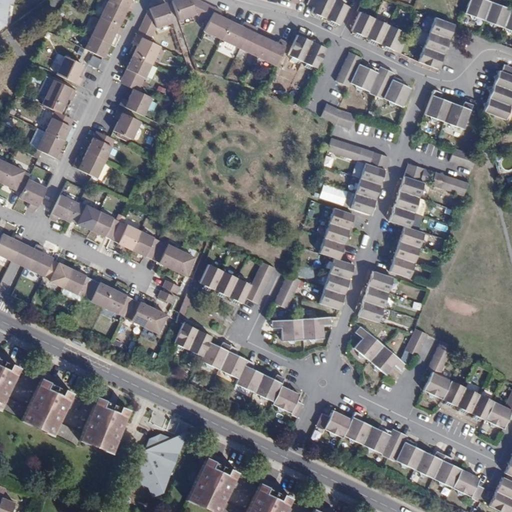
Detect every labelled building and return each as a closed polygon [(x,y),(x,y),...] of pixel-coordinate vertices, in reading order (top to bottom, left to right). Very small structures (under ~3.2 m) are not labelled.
[(0,0),(0,37),(10,29),(16,0),(0,0)] [(110,0),(108,0),(100,17),(118,26),(121,20),(123,15),(128,17),(131,10),(110,0)] [(110,0),(131,10),(135,4),(130,1),(130,0),(110,0)] [(208,20),(214,8),(197,0),(173,0),(171,1),(178,20),(196,14),(208,20)] [(327,18),(334,0),(310,0),(308,4),(313,7),(311,11),(316,13),(323,16),(327,18)] [(330,19),(338,22),(341,24),(349,6),(336,0),(334,0),(327,18),(330,19)] [(484,20),(491,0),(469,0),(465,13),(470,15),(479,19),(484,20)] [(498,26),(504,28),(511,9),(498,4),(500,0),(491,0),(484,20),(490,23),(498,26)] [(149,9),(136,35),(150,42),(157,28),(172,22),(165,3),(157,6),(149,9)] [(203,30),(221,39),(230,21),(218,16),(221,11),(214,8),(208,20),(203,30)] [(367,36),(375,18),(360,12),(352,29),(355,31),(362,34),(367,36)] [(100,17),(91,35),(109,44),(112,38),(115,33),(120,35),(123,29),(118,26),(100,17)] [(390,25),(375,18),(367,36),(371,39),(377,41),(381,43),(390,25)] [(449,39),(454,26),(436,18),(430,32),(449,39)] [(221,39),(240,48),(250,25),(244,21),(241,27),(230,21),(221,39)] [(257,57),(266,39),(255,33),(257,28),(250,25),(240,48),(257,57)] [(404,32),(390,25),(381,43),(385,45),(392,48),(402,53),(408,39),(402,37),(404,32)] [(443,54),(449,39),(430,32),(425,47),(443,54)] [(109,44),(91,35),(84,49),(93,53),(103,58),(106,51),(109,44)] [(150,42),(136,35),(133,42),(138,44),(135,50),(132,55),(151,64),(160,46),(150,42)] [(302,62),(312,41),(298,35),(293,45),(289,55),(293,57),(298,60),(302,62)] [(257,57),(275,66),(287,43),(280,39),(277,44),(266,39),(257,57)] [(306,63),(312,66),(317,68),(326,48),(312,41),(302,62),(306,63)] [(437,68),(443,54),(425,47),(419,60),(437,68)] [(93,53),(84,49),(78,63),(83,65),(86,67),(88,64),(92,55),(93,53)] [(349,84),(359,63),(362,58),(350,52),(337,82),(348,87),(349,84)] [(102,59),(92,55),(88,64),(97,69),(102,59)] [(151,64),(132,55),(126,69),(130,70),(127,78),(141,84),(146,74),(151,76),(155,67),(151,64)] [(65,56),(56,74),(79,85),(82,79),(77,76),(79,72),(83,65),(78,63),(65,56)] [(367,67),(359,63),(349,84),(355,87),(364,91),(369,93),(369,95),(375,98),(388,70),(381,67),(378,72),(376,75),(365,70),(367,67)] [(500,70),(495,84),(511,90),(511,67),(505,64),(502,71),(500,70)] [(378,72),(367,67),(365,70),(376,75),(378,72)] [(388,70),(375,98),(380,100),(382,99),(389,102),(397,106),(402,108),(403,107),(412,87),(405,84),(403,87),(392,82),(393,79),(396,73),(388,70)] [(138,91),(141,84),(127,78),(123,84),(133,89),(138,91)] [(405,84),(393,79),(392,82),(403,87),(405,84)] [(55,103),(58,104),(63,107),(66,100),(68,95),(73,98),(76,91),(53,80),(44,97),(46,98),(55,103)] [(511,90),(495,84),(490,98),(511,106),(511,102),(511,90)] [(119,105),(143,116),(152,97),(138,91),(133,89),(128,100),(123,98),(122,100),(119,105)] [(445,122),(451,102),(441,98),(443,93),(434,90),(425,114),(430,116),(440,120),(445,122)] [(511,106),(490,98),(484,112),(505,120),(511,106)] [(473,104),(465,101),(464,107),(451,102),(445,122),(450,124),(459,127),(465,129),(473,104)] [(321,117),(336,124),(340,111),(338,110),(327,105),(321,117)] [(132,139),(140,122),(117,110),(115,114),(114,117),(119,119),(113,131),(118,133),(132,139)] [(55,111),(45,131),(63,140),(67,132),(70,126),(66,125),(70,118),(55,111)] [(340,111),(336,124),(351,128),(355,115),(340,111)] [(45,131),(36,150),(41,152),(59,160),(62,154),(58,152),(60,146),(63,140),(45,131)] [(104,160),(114,140),(100,133),(96,139),(93,138),(90,143),(86,151),(104,160)] [(332,138),(328,151),(365,164),(384,170),(389,158),(332,138)] [(454,149),(449,162),(471,170),(476,157),(457,150),(454,149)] [(95,177),(104,160),(86,151),(84,156),(81,163),(76,160),(73,167),(91,176),(95,177)] [(10,165),(0,159),(0,182),(1,183),(10,165)] [(379,185),(384,170),(365,164),(360,178),(379,185)] [(428,185),(432,173),(409,164),(404,177),(428,185)] [(30,174),(10,165),(1,183),(9,187),(14,189),(16,186),(23,189),(27,180),(30,174)] [(442,185),(445,177),(435,174),(432,182),(442,185)] [(419,198),(424,184),(404,177),(399,192),(419,198)] [(442,185),(441,189),(462,197),(466,184),(445,177),(442,185)] [(374,200),(379,185),(360,178),(355,194),(374,200)] [(45,188),(27,180),(23,189),(21,193),(19,198),(25,201),(30,203),(28,208),(34,211),(45,188)] [(394,206),(414,213),(419,198),(399,192),(394,206)] [(369,215),(374,200),(355,194),(349,209),(354,211),(369,215)] [(70,220),(72,216),(78,204),(60,195),(49,218),(55,222),(58,217),(69,222),(70,220)] [(78,204),(72,216),(78,220),(77,224),(90,230),(99,212),(90,207),(79,202),(78,204)] [(404,226),(408,228),(414,213),(394,206),(388,221),(404,226)] [(327,224),(347,230),(352,217),(332,210),(327,224)] [(99,212),(90,230),(104,237),(106,233),(112,236),(119,221),(99,212)] [(140,231),(119,221),(112,236),(118,239),(117,243),(131,250),(140,231)] [(322,239),(342,245),(347,230),(327,224),(322,239)] [(399,241),(418,248),(424,232),(408,228),(404,226),(399,241)] [(140,231),(131,250),(144,256),(146,252),(153,256),(160,241),(140,231)] [(0,254),(11,260),(20,242),(22,238),(15,234),(13,239),(9,237),(1,234),(0,236),(0,254)] [(332,259),(337,260),(342,245),(322,239),(317,253),(332,259)] [(181,250),(160,241),(153,256),(161,260),(159,263),(171,269),(181,250)] [(413,264),(418,248),(399,241),(393,257),(413,264)] [(27,246),(20,242),(11,260),(18,264),(25,267),(34,249),(27,246)] [(36,244),(34,249),(25,267),(43,276),(49,263),(51,260),(52,258),(45,255),(40,253),(43,248),(36,244)] [(194,257),(181,250),(171,269),(185,276),(194,257)] [(408,278),(413,264),(393,257),(388,272),(408,278)] [(327,274),(347,281),(352,266),(337,260),(332,259),(327,274)] [(49,263),(43,276),(42,278),(62,288),(71,270),(58,263),(56,266),(49,263)] [(250,285),(244,298),(256,303),(272,268),(260,263),(250,285)] [(213,290),(221,272),(206,265),(198,283),(202,285),(208,288),(213,290)] [(71,270),(62,288),(83,297),(90,283),(91,279),(88,278),(85,276),(71,270)] [(371,271),(366,286),(386,292),(391,277),(371,271)] [(227,297),(236,279),(221,272),(213,290),(217,291),(223,294),(227,297)] [(342,296),(347,281),(327,274),(322,289),(342,296)] [(286,275),(272,304),(284,309),(298,280),(286,275)] [(241,303),(244,298),(250,285),(236,279),(227,297),(231,298),(237,301),(241,303)] [(176,294),(180,287),(165,280),(162,287),(176,294)] [(90,283),(83,297),(103,307),(112,289),(98,282),(96,286),(90,283)] [(366,286),(361,301),(381,308),(386,292),(366,286)] [(112,289),(103,307),(120,315),(124,317),(131,302),(123,299),(125,296),(119,293),(112,289)] [(337,309),(342,296),(322,289),(317,302),(337,309)] [(172,303),(175,297),(160,290),(157,297),(172,303)] [(381,308),(361,301),(356,315),(376,322),(381,308)] [(131,302),(124,317),(143,326),(152,308),(140,303),(139,306),(131,302)] [(157,333),(166,315),(152,308),(143,326),(157,333)] [(269,329),(279,329),(281,328),(282,331),(279,333),(280,339),(284,339),(295,338),(307,337),(316,336),(321,336),(321,330),(318,328),(318,325),(321,325),(329,324),(329,316),(269,321),(269,329)] [(182,347),(186,349),(195,330),(181,323),(172,343),(177,345),(182,347)] [(366,360),(380,347),(360,326),(354,331),(360,337),(363,340),(361,342),(355,343),(353,346),(356,350),(362,357),(366,360)] [(191,352),(196,354),(199,356),(207,341),(209,336),(195,330),(186,349),(191,352)] [(426,336),(415,330),(404,352),(416,358),(426,336)] [(207,341),(199,356),(198,359),(205,362),(213,366),(217,368),(227,345),(220,342),(218,346),(207,341)] [(430,371),(439,376),(452,349),(439,342),(426,369),(430,371)] [(234,349),(227,345),(217,368),(223,371),(230,375),(236,378),(244,359),(233,353),(234,349)] [(401,368),(380,347),(366,360),(370,364),(377,371),(382,377),(386,372),(386,369),(389,366),(391,368),(396,373),(401,368)] [(244,359),(236,378),(233,383),(239,385),(246,389),(252,392),(261,373),(249,367),(251,362),(244,359)] [(0,406),(5,397),(12,382),(18,371),(19,368),(10,364),(9,366),(0,361),(0,406)] [(38,381),(18,371),(12,382),(33,391),(38,381)] [(439,399),(448,380),(439,376),(430,371),(421,390),(426,393),(435,397),(439,399)] [(272,378),(261,373),(252,392),(258,395),(266,398),(271,401),(279,385),(282,377),(274,374),(272,378)] [(25,407),(20,418),(19,420),(27,424),(28,422),(44,430),(44,432),(51,436),(52,433),(57,422),(65,407),(70,397),(72,394),(63,390),(62,391),(46,384),(47,382),(39,378),(38,381),(33,391),(25,407)] [(454,406),(463,387),(448,380),(439,399),(443,401),(450,404),(454,406)] [(279,385),(271,401),(270,404),(277,407),(283,410),(289,413),(288,415),(295,418),(302,403),(295,400),(297,394),(279,385)] [(469,413),(478,394),(463,387),(454,406),(458,408),(464,411),(469,413)] [(483,420),(492,401),(478,394),(469,413),(472,415),(479,418),(483,420)] [(80,401),(70,397),(65,407),(75,412),(78,407),(88,412),(93,399),(83,395),(80,401)] [(79,433),(77,440),(85,444),(86,442),(102,448),(102,450),(111,454),(128,410),(119,406),(118,409),(102,402),(103,400),(95,396),(93,399),(88,412),(79,433)] [(5,397),(0,406),(0,407),(20,418),(25,407),(5,397)] [(502,429),(510,410),(505,407),(492,401),(483,420),(489,423),(497,427),(502,429)] [(322,427),(327,430),(335,434),(341,436),(349,419),(331,410),(328,416),(321,413),(314,427),(319,429),(322,427)] [(353,412),(349,419),(341,436),(346,439),(354,443),(360,446),(369,426),(358,421),(360,416),(353,412)] [(57,422),(52,433),(75,443),(77,440),(79,433),(57,422)] [(379,457),(385,460),(398,433),(390,430),(388,435),(385,438),(374,432),(376,429),(369,426),(360,446),(365,448),(373,452),(379,454),(379,457)] [(385,438),(388,435),(376,429),(374,432),(385,438)] [(171,438),(179,452),(187,432),(171,438)] [(406,468),(411,470),(420,450),(412,447),(411,450),(400,445),(402,442),(404,436),(398,433),(385,460),(389,462),(392,461),(397,463),(406,468)] [(155,489),(166,485),(172,472),(179,452),(171,438),(160,434),(148,439),(136,470),(142,485),(148,487),(155,489)] [(411,470),(417,472),(424,476),(430,479),(442,455),(435,451),(432,456),(420,450),(411,470)] [(449,488),(457,468),(446,462),(448,458),(442,455),(430,479),(436,481),(444,485),(449,488)] [(209,511),(217,511),(222,501),(230,486),(235,475),(236,472),(229,469),(228,470),(211,462),(212,461),(204,457),(184,500),(192,504),(192,502),(209,510),(208,511),(209,511)] [(511,461),(509,461),(503,473),(511,477),(511,461)] [(457,468),(449,488),(454,490),(462,494),(466,496),(467,498),(474,501),(474,500),(480,487),(474,483),(476,477),(457,468)] [(257,486),(235,475),(230,486),(252,497),(257,486)] [(493,493),(511,502),(511,500),(511,483),(501,478),(493,493)] [(244,511),(283,511),(289,501),(291,498),(283,495),(282,496),(265,488),(266,487),(258,483),(257,486),(252,497),(244,511)] [(164,493),(166,485),(155,489),(148,487),(153,497),(164,493)] [(499,511),(506,511),(511,502),(493,493),(487,506),(499,511)] [(0,511),(10,511),(13,506),(0,500),(0,511)] [(222,501),(217,511),(218,511),(244,511),(222,501)] [(310,511),(311,511),(289,501),(283,511),(310,511)]
